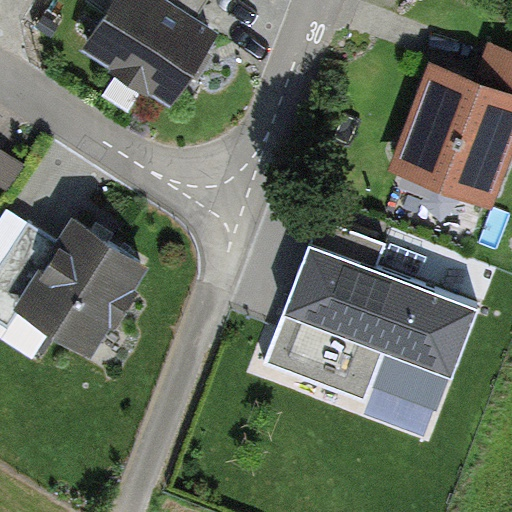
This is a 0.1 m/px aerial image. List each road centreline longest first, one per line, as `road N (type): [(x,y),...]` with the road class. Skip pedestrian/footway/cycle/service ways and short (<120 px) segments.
road 1 (residential): [(0,75),(158,177),(229,200),(267,143),(322,0)]
road 2 (track): [(134,511),(230,253),(229,200)]
